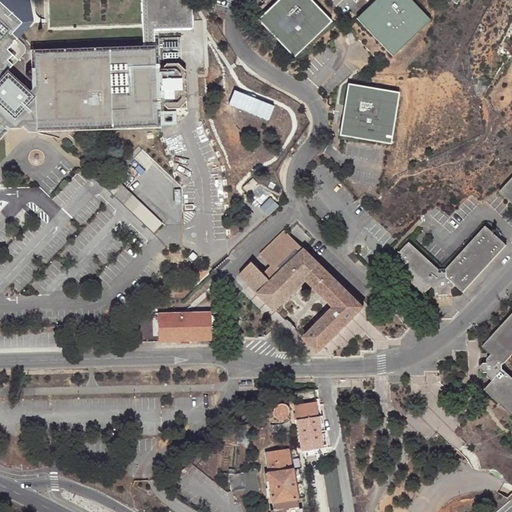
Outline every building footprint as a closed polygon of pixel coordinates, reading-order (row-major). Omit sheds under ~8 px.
[(0,76),(0,77),(0,134),(7,127),(22,126),(27,130),(157,125),(156,109),(159,109),(159,104),(162,103),(168,109),(179,108),(186,99),(185,71),(177,63),(165,64),(161,69),(158,70),(157,64),(154,64),(152,31),(192,29),(191,10),(184,0),(47,0),(48,30),(142,26),(143,49),(33,54),(34,68),(30,68),(32,89),(30,92),(7,71),(12,66),(7,61),(12,56),(7,50),(16,39),(12,34),(21,23),(0,3),(0,76)] [(330,21),(309,0),(276,0),(256,20),(293,58),(330,21)] [(429,18),(411,0),(374,0),(356,18),(393,54),(429,18)] [(349,41),(354,39),(350,32),(346,34),(349,41)] [(394,143),(403,91),(350,82),(342,134),(394,143)] [(297,143),(298,145),(305,140),(306,139),(308,137),(304,134),(297,143)] [(111,175),(101,166),(93,175),(124,204),(132,195),(111,175)] [(511,175),(499,190),(511,202),(511,175)] [(267,192),(258,188),(256,194),(265,197),(267,192)] [(437,268),(409,241),(389,263),(424,294),(432,286),(436,290),(436,295),(453,293),(453,288),(456,284),(464,291),(507,244),(486,225),(446,269),(437,268)] [(304,339),(319,354),(364,309),(285,230),(272,244),(292,264),(291,265),(307,281),(306,281),(334,309),(304,339)] [(289,298),(306,281),(307,281),(291,265),(292,264),(272,244),(260,255),(272,267),(265,274),(289,298)] [(289,298),(265,274),(252,262),(239,275),(240,276),(276,312),(289,298)] [(158,304),(158,314),(168,314),(167,304),(158,304)] [(211,341),(210,312),(168,314),(158,314),(159,342),(211,341)] [(511,355),(511,314),(481,348),(490,356),(485,361),(485,364),(482,365),(479,367),(479,369),(480,371),(480,373),(482,374),(487,375),(486,379),(491,383),(483,393),(511,419),(511,381),(502,372),(502,367),(511,355)] [(273,415),(275,418),(275,420),(285,420),(287,414),(288,410),(287,407),(284,404),(281,403),(279,403),(275,404),(273,407),(271,410),(272,414),(273,415)] [(295,407),(293,421),(296,420),(301,452),(322,448),(314,404),(295,407)] [(283,433),(290,431),(287,423),(280,426),(283,433)] [(270,426),(270,434),(283,433),(280,426),(270,426)] [(296,511),(291,469),(290,469),(287,450),(264,453),(266,469),(262,470),(263,475),(266,475),(270,511),(296,511)] [(322,471),(327,511),(339,511),(342,511),(335,468),(322,471)] [(255,476),(254,476),(256,469),(241,472),(227,475),(228,477),(230,491),(234,490),(234,491),(236,501),(238,501),(242,511),(247,511),(249,511),(244,500),(249,499),(248,494),(258,492),(255,476)] [(190,487),(185,492),(190,496),(194,491),(195,491),(190,487)] [(259,499),(258,492),(248,494),(249,499),(249,501),(259,499)]
